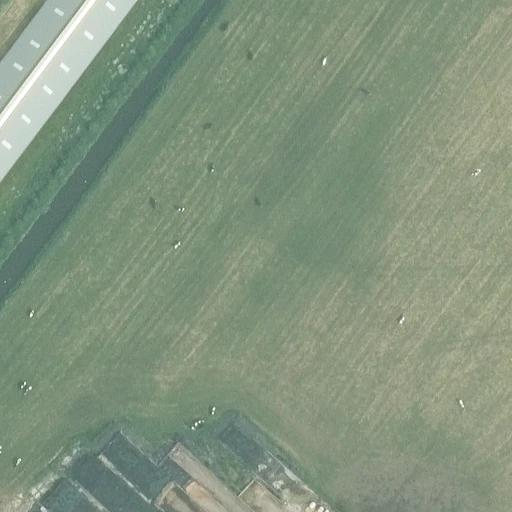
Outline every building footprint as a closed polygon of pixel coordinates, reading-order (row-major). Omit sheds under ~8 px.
[(49,0),(0,65),(0,182),(138,0),(49,0)] [(252,450),(266,436),(241,412),(228,426),(252,450)] [(267,511),(186,433),(167,451),(198,481),(199,480),(231,511),(267,511)] [(130,434),(119,442),(127,452),(138,444),(130,434)] [(90,487),(75,507),(81,511),(90,511),(102,497),(90,487)]
